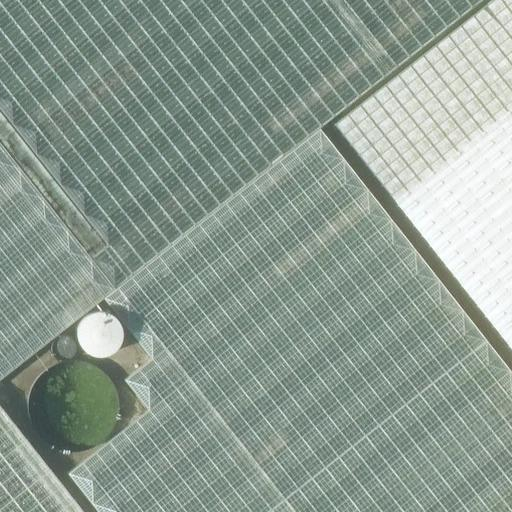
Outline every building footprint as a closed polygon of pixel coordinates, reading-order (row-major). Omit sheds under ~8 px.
[(0,0),(0,110),(130,277),(319,129),(482,0),(0,0)] [(511,350),(511,0),(489,0),(333,124),(511,350)] [(511,511),(511,374),(319,129),(130,277),(114,290),(103,298),(150,359),(123,380),(147,410),(67,473),(97,511),(511,511)] [(0,145),(0,379),(103,298),(114,290),(0,145)] [(92,312),(88,314),(84,316),(81,319),(79,323),(78,327),(77,331),(77,335),(78,340),(79,344),(81,347),(84,350),(88,353),(92,354),(96,355),(100,356),(104,355),(108,354),(112,351),(115,349),(118,345),(120,342),(121,337),(121,333),(121,329),(120,325),(118,321),(115,318),(112,315),(108,313),(104,312),(100,311),(96,311),(92,312)] [(117,409),(117,408),(116,400),(115,393),(111,385),(105,378),(99,372),(91,368),(84,366),(74,364),(64,366),(56,368),(49,372),(43,378),(37,385),(34,392),(31,400),(31,409),(31,417),(34,424),(37,431),(43,438),(49,443),(56,447),(64,450),(72,451),(78,451),(84,450),(91,447),(99,443),(105,438),(111,431),(114,424),(116,416),(117,409)] [(0,511),(82,511),(0,407),(0,511)]
